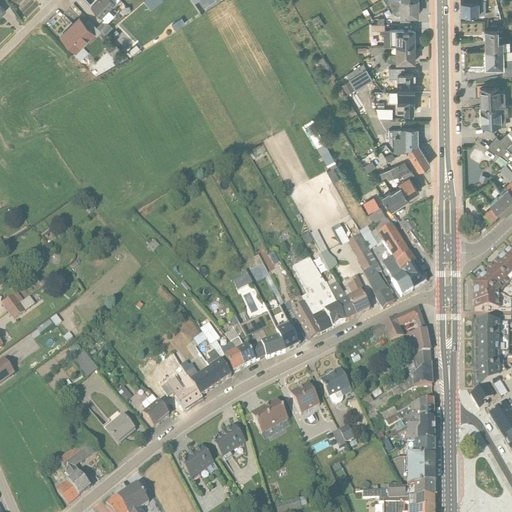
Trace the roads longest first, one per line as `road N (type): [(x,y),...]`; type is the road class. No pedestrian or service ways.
road 1 (residential): [(73,511),(195,416),(266,373),(416,299),(441,297)]
road 2 (primary): [(441,0),(443,154)]
